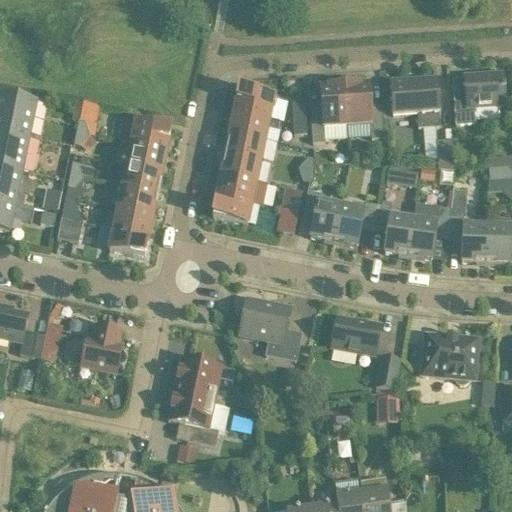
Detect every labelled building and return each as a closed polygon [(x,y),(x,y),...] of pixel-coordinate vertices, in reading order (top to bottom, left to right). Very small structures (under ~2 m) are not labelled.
[(474,111),(504,109),(502,77),(463,80),(464,96),(452,96),(455,128),(475,127),(474,111)] [(417,132),(439,130),(435,82),(390,85),(392,119),(416,117),(417,132)] [(344,88),(347,129),(369,127),(370,142),(383,142),(381,110),(369,110),(368,86),(344,88)] [(347,129),(344,88),(320,90),(321,114),(309,114),(312,146),(325,145),(324,130),(347,129)] [(234,114),(269,121),(274,99),(238,92),(234,114)] [(0,133),(28,139),(36,102),(17,98),(17,100),(0,96),(0,133)] [(306,125),(304,105),(292,106),(293,126),(306,125)] [(80,121),(96,125),(99,112),(83,108),(80,121)] [(269,121),(234,114),(229,135),(265,142),(267,131),(277,133),(279,123),(269,121)] [(166,154),(170,132),(122,122),(118,145),(130,147),(166,154)] [(76,136),(89,138),(85,125),(78,124),(76,136)] [(306,137),(306,125),(293,126),(293,138),(306,137)] [(28,139),(0,133),(0,169),(21,174),(28,139)] [(265,142),(229,135),(225,156),(260,163),(265,142)] [(89,138),(76,136),(73,148),(80,149),(89,138)] [(437,173),(454,174),(452,143),(435,144),(437,173)] [(126,168),(161,175),(166,154),(130,147),(126,168)] [(260,163),(225,156),(220,177),(256,185),(260,163)] [(511,170),(511,159),(483,161),(484,172),(488,172),(511,170)] [(298,171),(311,174),(313,165),(314,162),(307,161),(298,171)] [(69,179),(83,181),(78,168),(72,167),(69,179)] [(122,189),(157,196),(161,175),(126,168),(122,189)] [(21,174),(0,169),(0,206),(14,209),(14,208),(21,174)] [(511,172),(511,170),(488,172),(489,183),(488,183),(487,196),(501,196),(510,204),(511,202),(511,172)] [(311,174),(298,171),(302,185),(304,185),(308,186),(311,174)] [(401,174),(384,171),(382,184),(398,187),(401,174)] [(220,177),(216,198),(251,206),(263,208),(267,187),(256,185),(220,177)] [(83,181),(69,179),(67,191),(73,192),(83,181)] [(110,186),(102,225),(110,226),(118,188),(110,186)] [(117,210),(153,218),(157,196),(122,189),(117,210)] [(61,195),(48,192),(45,210),(58,213),(61,195)] [(333,245),(340,210),(317,205),(319,197),(307,194),(302,217),(314,220),(309,240),(333,245)] [(247,228),(251,206),(216,198),(212,220),(247,228)] [(300,204),(294,202),(293,203),(289,199),(282,207),(286,210),(284,213),(298,216),(300,204)] [(74,202),(65,200),(61,221),(82,226),(74,202)] [(14,209),(0,206),(0,233),(8,235),(11,221),(31,225),(33,212),(14,208),(14,209)] [(340,210),(333,245),(356,250),(360,230),(373,232),(378,209),(365,206),(363,214),(340,210)] [(413,223),(407,259),(431,263),(434,242),(447,244),(450,220),(450,212),(415,207),(413,223)] [(378,209),(373,232),(387,234),(384,256),(407,259),(413,223),(389,220),(391,211),(378,209)] [(113,231),(148,239),(153,218),(117,210),(113,231)] [(298,216),(284,213),(281,212),(276,235),(293,238),(295,227),(298,216)] [(53,230),(56,217),(42,215),(39,227),(53,230)] [(485,266),(486,222),(486,230),(462,229),(463,221),(450,220),(447,244),(461,245),(461,265),(485,266)] [(78,247),(82,226),(61,221),(56,243),(71,246),(78,247)] [(486,222),(485,266),(508,267),(510,231),(509,231),(509,223),(486,222)] [(148,239),(113,231),(108,253),(144,261),(148,239)] [(295,365),(301,337),(286,334),(291,312),(246,303),(239,338),(268,344),(265,359),(295,365)] [(31,361),(36,337),(24,334),(28,319),(11,316),(12,311),(0,308),(0,341),(21,346),(19,358),(31,361)] [(374,360),(380,329),(337,321),(331,352),(374,360)] [(44,343),(57,345),(61,329),(48,327),(44,343)] [(116,378),(122,350),(117,349),(120,333),(95,328),(92,344),(86,343),(80,370),(116,378)] [(421,379),(453,382),(454,384),(455,386),(459,389),(463,389),(467,387),(469,385),(470,383),(474,384),(477,343),(457,341),(457,339),(446,338),(446,340),(425,338),(421,379)] [(58,346),(44,343),(41,357),(50,359),(57,354),(58,346)] [(393,394),(399,364),(381,360),(375,391),(393,394)] [(201,366),(181,361),(173,398),(189,401),(193,403),(213,407),(213,408),(224,410),(226,396),(216,394),(221,370),(216,369),(215,364),(203,362),(201,366)] [(303,374),(288,370),(284,387),(299,391),(303,374)] [(493,407),(495,381),(482,380),(480,405),(493,407)] [(511,424),(511,390),(499,391),(499,424),(511,424)] [(213,407),(193,403),(189,401),(173,398),(168,424),(188,428),(184,444),(214,450),(218,434),(208,432),(213,408),(213,407)] [(376,417),(398,417),(398,402),(376,402),(376,417)] [(285,410),(286,426),(297,425),(296,409),(285,410)] [(176,464),(195,468),(198,453),(180,449),(176,464)] [(494,469),(510,469),(510,459),(494,459),(494,469)] [(464,484),(464,486),(479,487),(481,466),(450,465),(449,483),(464,484)] [(178,511),(175,507),(168,500),(158,492),(149,487),(140,483),(134,481),(134,483),(135,483),(130,507),(122,505),(115,504),(119,480),(121,480),(121,479),(113,479),(106,479),(96,480),(87,483),(78,486),(74,488),(66,493),(58,499),(52,506),(47,511),(178,511)] [(404,511),(404,504),(388,506),(386,492),(361,496),(363,511),(404,511)] [(363,511),(361,496),(335,500),(336,511),(363,511)] [(336,511),(335,500),(335,508),(311,511),(336,511)]
